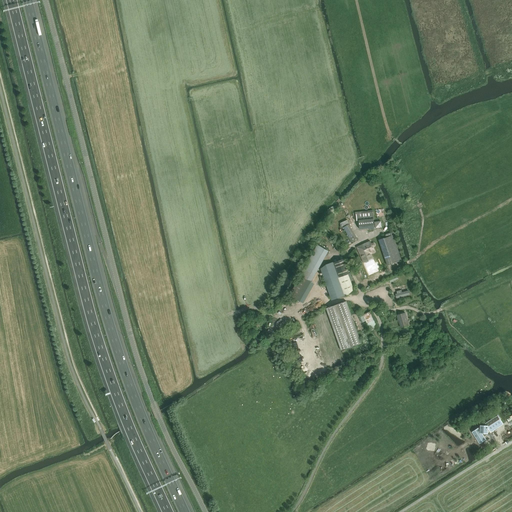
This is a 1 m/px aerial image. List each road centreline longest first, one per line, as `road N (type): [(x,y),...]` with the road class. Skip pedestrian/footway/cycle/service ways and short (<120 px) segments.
road 1 (unclassified): [(204,511),(135,355),(45,0)]
road 2 (motorway): [(184,511),(113,339),(27,0)]
road 3 (motorway): [(11,0),(95,332),(167,511)]
road 4 (unknown): [(96,421),(67,343),(0,67)]
road 5 (track): [(394,138),(356,0)]
road 6 (track): [(399,511),(511,441)]
road 7 (track): [(492,282),(435,312),(372,308)]
